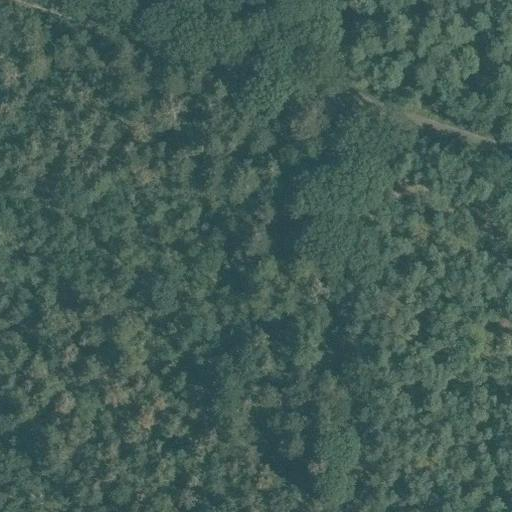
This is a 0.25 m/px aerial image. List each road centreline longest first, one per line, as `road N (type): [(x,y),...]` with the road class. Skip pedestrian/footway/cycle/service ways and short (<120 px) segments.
road 1 (track): [(356,511),(346,115),(331,72),(331,0)]
road 2 (unclassified): [(511,155),(43,0)]
